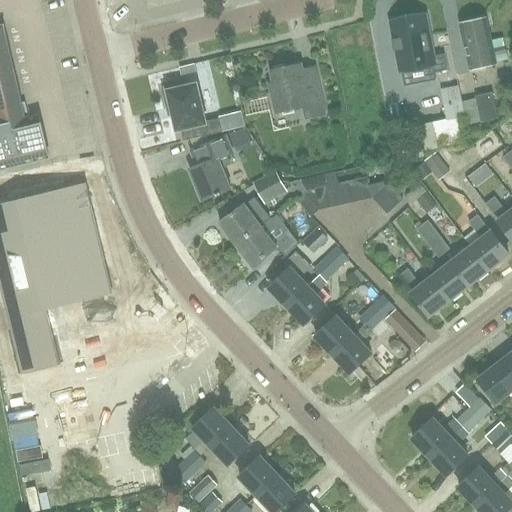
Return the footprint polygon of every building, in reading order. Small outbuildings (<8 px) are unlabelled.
[(445,54),(434,56),(426,16),(392,23),(395,37),(393,37),(395,50),(397,50),(401,70),(434,64),(435,71),(448,69),(445,54)] [(487,18),(461,24),(471,69),(497,64),(487,18)] [(19,90),(3,26),(0,26),(0,168),(49,157),(39,115),(29,117),(23,89),(19,90)] [(341,65),(343,75),(339,76),(344,95),(348,94),(351,112),(368,108),(364,92),(376,89),(365,45),(352,48),(356,61),(341,65)] [(302,69),(301,65),(274,71),(278,92),(275,93),(279,112),(306,106),(308,118),(325,114),(314,66),(302,69)] [(177,130),(181,129),(184,141),(222,132),(219,119),(205,122),(196,84),(184,87),(183,82),(161,87),(166,109),(172,108),(177,130)] [(492,92),(475,96),(481,122),(498,118),(492,92)] [(400,157),(468,138),(460,108),(417,120),(422,138),(397,144),(400,157)] [(192,169),(205,199),(231,187),(222,166),(227,163),(223,155),(231,151),(224,134),(188,150),(193,161),(196,160),(199,165),(192,169)] [(436,152),(425,161),(439,180),(450,171),(436,152)] [(479,175),(486,187),(504,177),(497,165),(479,175)] [(276,170),(253,183),(265,204),(288,192),(276,170)] [(311,216),(320,209),(373,198),(368,177),(315,189),(306,193),(298,200),(311,216)] [(388,183),(373,198),(387,214),(403,199),(388,183)] [(87,184),(0,204),(0,286),(21,374),(60,365),(50,324),(46,309),(113,294),(112,290),(87,184)] [(427,192),(417,200),(427,213),(437,205),(427,192)] [(511,211),(509,214),(495,196),(485,204),(499,222),(511,238),(511,211)] [(220,222),(237,244),(263,225),(271,218),(255,197),(247,204),(246,203),(220,222)] [(271,218),(263,225),(237,244),(253,266),(276,249),(284,259),(300,245),(276,214),(271,218)] [(472,248),(489,271),(510,255),(492,232),(478,214),(469,222),(483,240),(472,248)] [(422,225),(417,229),(428,243),(439,234),(429,220),(422,225)] [(439,234),(428,243),(439,257),(444,253),(451,248),(439,234)] [(312,270),(318,276),(319,277),(344,253),(337,246),(312,270)] [(470,286),(489,271),(472,248),(452,263),(470,286)] [(309,286),(308,285),(301,278),(311,267),(296,251),(284,263),(290,269),(271,287),(289,306),(309,286)] [(309,286),(289,306),(306,324),(326,305),(316,294),(328,283),(326,281),(349,259),(344,253),(319,277),(318,276),(308,285),(309,286)] [(450,301),(470,286),(452,263),(433,279),(450,301)] [(430,317),(450,301),(433,279),(422,287),(408,269),(398,276),(412,295),(413,294),(430,317)] [(358,319),(364,325),(354,334),(337,317),(317,336),(335,354),(390,302),(383,295),(358,319)] [(395,308),(390,302),(335,354),(352,373),(373,354),(362,342),(374,331),(372,330),(395,308)] [(402,337),(412,327),(397,311),(387,321),(402,337)] [(511,354),(500,364),(511,379),(511,354)] [(511,390),(511,379),(500,364),(480,380),(497,402),(511,390)] [(13,384),(15,397),(38,394),(36,381),(13,384)] [(85,396),(64,400),(66,410),(87,406),(85,396)] [(470,407),(468,409),(480,421),(491,410),(492,409),(487,404),(480,398),(479,398),(470,407)] [(72,429),(95,422),(91,408),(67,415),(72,429)] [(201,455),(206,450),(207,451),(232,427),(215,408),(194,428),(205,440),(195,449),(201,455)] [(468,432),(480,421),(468,409),(457,420),(463,426),(468,432)] [(463,426),(457,420),(455,417),(444,428),(435,419),(414,439),(431,457),(452,437),(463,426)] [(452,437),(431,457),(449,475),(469,455),(459,444),(470,434),(468,432),(463,426),(452,437)] [(232,427),(207,451),(215,460),(220,455),(229,465),(249,445),(232,427)] [(492,444),(502,454),(511,444),(511,443),(511,435),(507,430),(492,444)] [(171,472),(170,474),(181,486),(206,462),(194,449),(177,466),(166,455),(173,447),(166,439),(156,449),(158,452),(161,463),(171,472)] [(257,495),(278,475),(260,457),(239,476),(257,495)] [(477,505),(511,471),(511,459),(502,468),(502,467),(490,478),(480,467),(460,487),(477,505)] [(511,486),(511,471),(477,505),(483,511),(506,511),(509,510),(510,511),(511,511),(511,500),(505,493),(511,486)] [(189,493),(192,497),(198,503),(218,485),(208,475),(193,490),(189,493)] [(278,475),(257,495),(273,511),(276,511),(296,494),(278,475)] [(206,511),(212,511),(223,502),(213,492),(200,505),(206,511)] [(250,511),(252,510),(240,498),(226,511),(250,511)]
